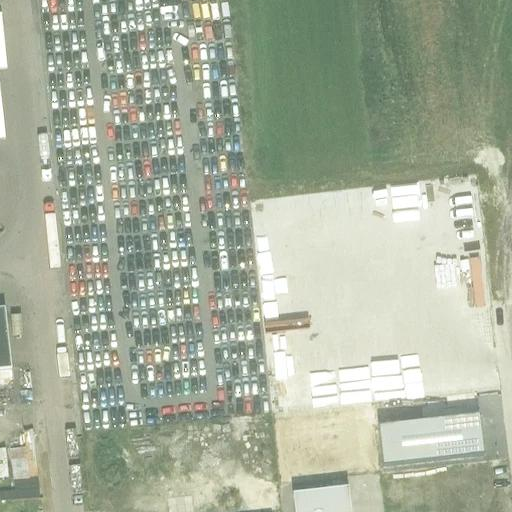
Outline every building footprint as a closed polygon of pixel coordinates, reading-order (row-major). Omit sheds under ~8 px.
[(24,305),(14,306),(17,327),(27,326),(24,305)] [(0,373),(12,372),(5,311),(0,311),(0,373)] [(173,360),(149,361),(150,377),(174,376),(173,360)] [(484,460),(480,420),(377,432),(381,472),(484,460)] [(34,444),(11,445),(13,474),(35,473),(34,444)] [(352,511),(350,490),(302,494),(294,495),(295,511),(352,511)]
